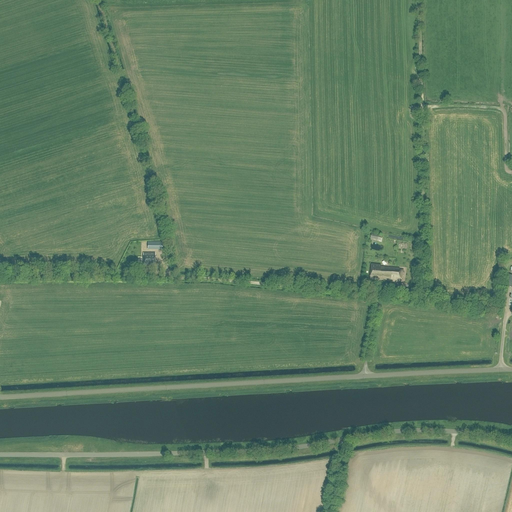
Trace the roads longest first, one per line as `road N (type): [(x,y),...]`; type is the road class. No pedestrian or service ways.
road 1 (track): [(511,312),(215,279),(0,280)]
road 2 (unclassified): [(0,454),(244,451),(414,430),(511,440)]
road 3 (unclassified): [(0,397),(364,376)]
road 4 (track): [(426,302),(419,0)]
road 5 (track): [(97,0),(169,279)]
road 6 (track): [(421,106),(498,108),(511,172)]
road 7 (unclassified): [(364,376),(501,369)]
